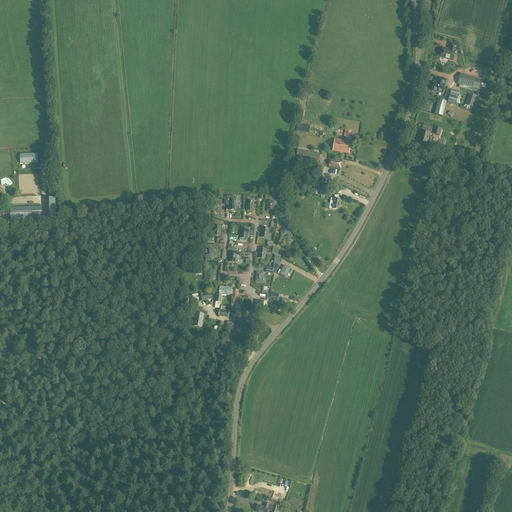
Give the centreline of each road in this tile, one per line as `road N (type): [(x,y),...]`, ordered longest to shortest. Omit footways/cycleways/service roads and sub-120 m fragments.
road 1 (tertiary): [(228,511),(241,383),(347,244),(402,133),(417,65),(413,0)]
road 2 (track): [(150,511),(86,477),(0,399)]
